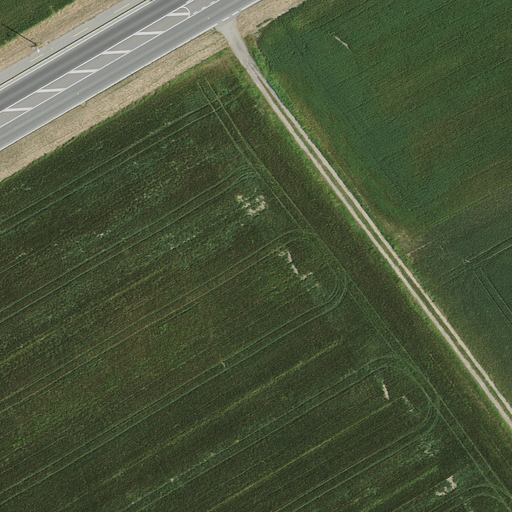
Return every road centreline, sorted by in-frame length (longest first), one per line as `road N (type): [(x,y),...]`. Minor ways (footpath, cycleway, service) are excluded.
road 1 (track): [(215,0),(258,79),(511,418)]
road 2 (secondary): [(205,0),(0,120)]
